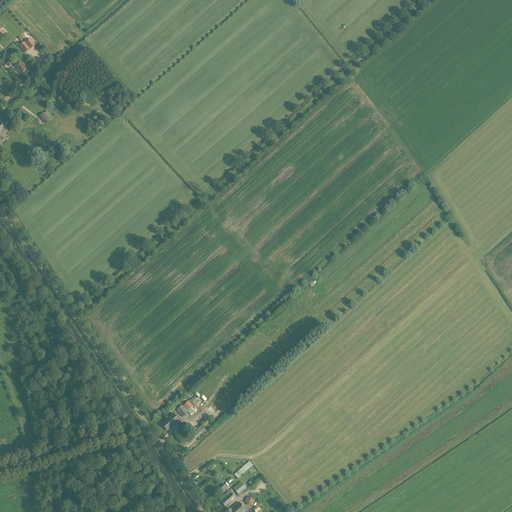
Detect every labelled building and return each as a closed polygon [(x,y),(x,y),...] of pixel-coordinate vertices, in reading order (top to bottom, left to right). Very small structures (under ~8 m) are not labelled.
[(24,42),(19,46),(25,54),(35,45),(31,39),(25,44),(24,42)] [(21,75),(27,70),(20,62),(14,67),(21,75)] [(19,115),(22,113),(22,112),(23,112),(20,109),(10,117),(12,119),(13,117),(14,118),(18,115),(19,115)] [(45,125),(50,121),(49,121),(53,118),(48,111),(40,117),(45,125)] [(197,392),(195,394),(203,403),(207,400),(203,396),(201,397),(197,392)] [(196,407),(201,403),(195,397),(190,401),(196,407)] [(193,406),(188,401),(182,406),(182,405),(176,411),(182,418),(188,412),(187,411),(193,406)] [(173,427),(179,421),(172,414),(167,419),(167,420),(161,425),(167,431),(173,426),(173,427)] [(253,466),(249,462),(234,475),(238,479),(253,466)] [(239,496),(247,489),(241,482),(233,489),(239,496)] [(219,489),(223,493),(228,489),(224,484),(219,489)] [(225,507),(235,499),(229,491),(219,499),(225,507)] [(248,506),(253,505),(255,501),(252,497),(247,498),(245,502),(248,506)] [(245,511),(246,511),(238,503),(226,511),(245,511)]
